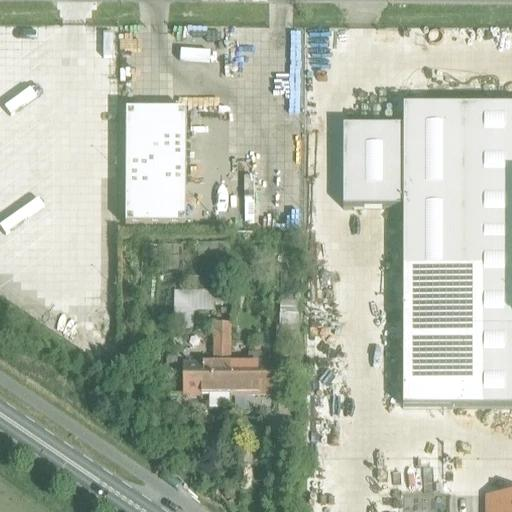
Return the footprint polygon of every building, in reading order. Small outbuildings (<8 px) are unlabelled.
[(511,109),(402,109),(402,129),(342,129),(342,210),(402,210),(402,410),(511,410),(511,109)] [(124,228),(184,228),(185,113),(125,113),(124,228)] [(228,305),(228,294),(174,294),(173,332),(192,332),(192,317),(197,313),(213,313),(213,305),(228,305)] [(292,349),(298,350),(298,303),(279,303),(278,328),(277,357),(292,357),(292,349)] [(184,396),(229,396),(229,366),(229,328),(213,328),(213,366),(184,366),(184,396)] [(247,366),(229,366),(229,396),(277,396),(277,366),(265,366),(265,355),(247,355),(247,366)] [(430,503),(431,481),(418,481),(418,503),(430,503)] [(511,511),(511,497),(486,497),(486,511),(511,511)]
